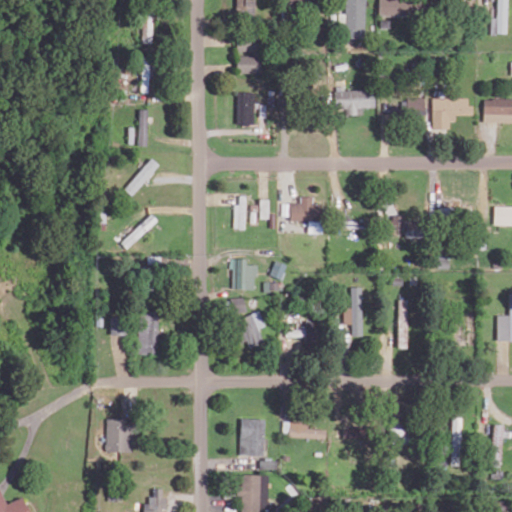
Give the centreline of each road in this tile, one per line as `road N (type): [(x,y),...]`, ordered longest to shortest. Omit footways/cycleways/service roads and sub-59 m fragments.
road 1 (residential): [(198,0),(202,511)]
road 2 (residential): [(102,384),(511,380)]
road 3 (residential): [(201,163),(511,162)]
